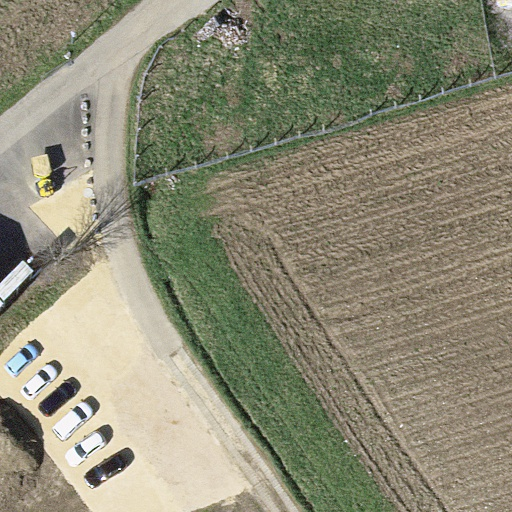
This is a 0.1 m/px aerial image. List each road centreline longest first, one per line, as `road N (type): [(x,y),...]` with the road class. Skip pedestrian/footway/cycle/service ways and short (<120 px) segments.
road 1 (unclassified): [(157,325),(125,249),(113,172),(115,56),(182,0)]
road 2 (track): [(289,511),(157,325)]
road 3 (unknown): [(0,111),(37,81),(161,17)]
